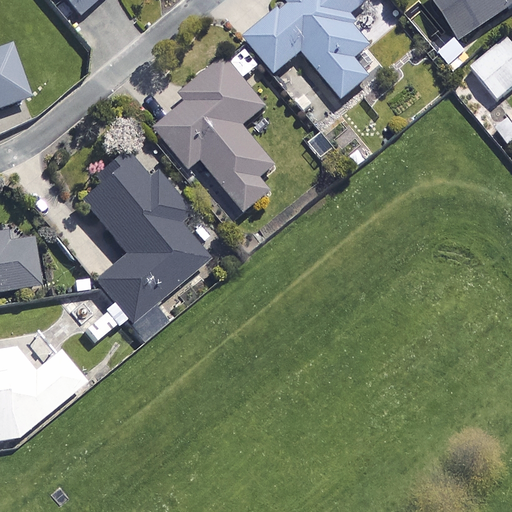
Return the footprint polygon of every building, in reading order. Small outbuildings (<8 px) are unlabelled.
[(60,0),(79,23),(106,0),(60,0)] [(372,4),(368,0),(300,0),(245,43),(274,80),(304,57),(343,108),(372,86),(355,63),(370,51),(349,23),(372,4)] [(511,14),(511,0),(438,0),(431,6),(465,50),(511,14)] [(204,45),(185,33),(173,52),(192,64),(204,45)] [(511,94),(511,48),(508,43),(472,72),(499,105),(511,94)] [(0,50),(0,114),(29,103),(7,48),(0,50)] [(266,115),(227,65),(181,101),(189,111),(158,135),(191,176),(203,166),(246,219),(273,198),(262,184),(278,172),(246,131),(266,115)] [(511,146),(511,127),(504,116),(491,125),(508,149),(511,146)] [(151,176),(128,148),(97,174),(103,181),(82,199),(127,253),(95,279),(146,340),(170,320),(157,305),(214,258),(184,221),(195,212),(159,169),(151,176)] [(0,297),(37,291),(29,244),(5,248),(3,238),(0,238),(0,297)] [(0,440),(23,437),(90,381),(66,351),(38,368),(23,341),(0,344),(0,440)]
